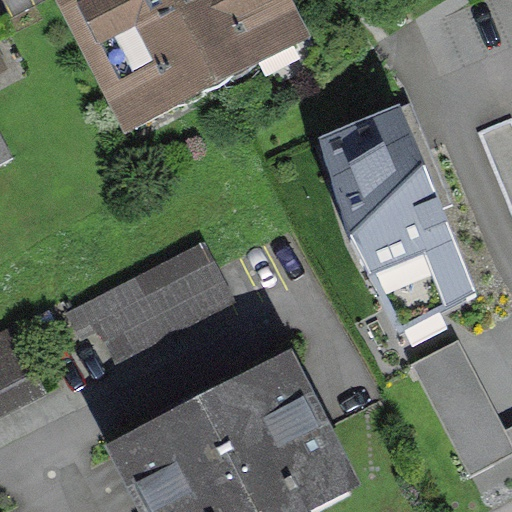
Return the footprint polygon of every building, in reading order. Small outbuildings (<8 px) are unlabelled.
[(272,0),(67,0),(130,124),(293,42),(272,0)] [(350,249),(400,342),(475,300),(398,116),(321,149),(350,249)] [(109,381),(236,321),(205,256),(78,317),(109,381)] [(5,345),(0,347),(0,431),(39,411),(5,345)] [(356,465),(292,345),(227,379),(207,390),(271,510),(356,465)] [(511,457),(457,358),(411,383),(471,491),(511,469),(511,457)] [(267,511),(271,510),(207,390),(179,405),(121,435),(162,511),(267,511)]
